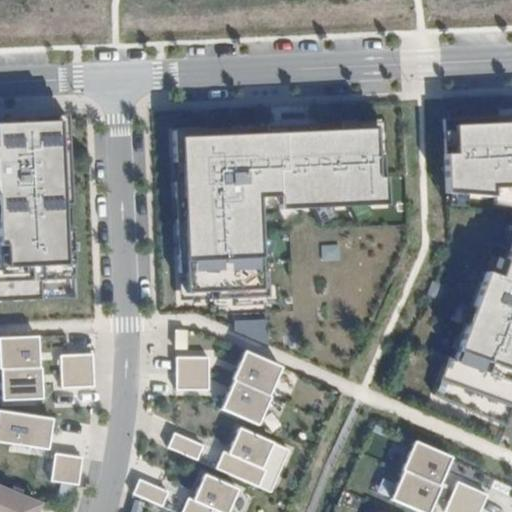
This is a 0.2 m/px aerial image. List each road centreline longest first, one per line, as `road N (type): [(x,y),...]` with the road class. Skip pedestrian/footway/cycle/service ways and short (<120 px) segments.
road 1 (residential): [(100,511),(122,423),(126,323),(117,78)]
road 2 (residential): [(117,78),(511,60)]
